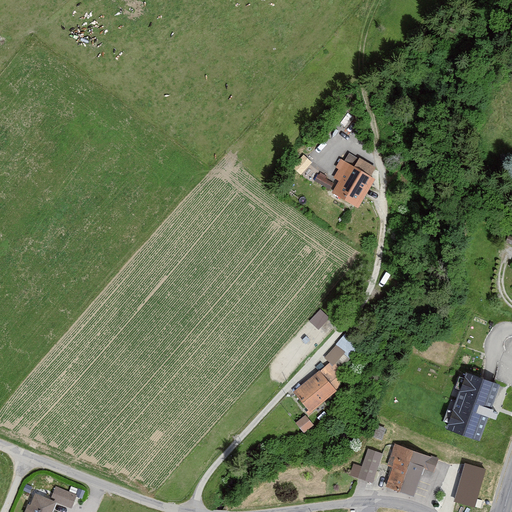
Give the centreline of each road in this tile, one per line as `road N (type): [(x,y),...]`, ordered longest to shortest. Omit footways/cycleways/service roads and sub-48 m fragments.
road 1 (residential): [(193,511),(207,472),(360,305),(378,264),(379,163),(353,148)]
road 2 (residential): [(28,456),(188,511)]
road 3 (residential): [(284,511),(405,505),(421,511)]
